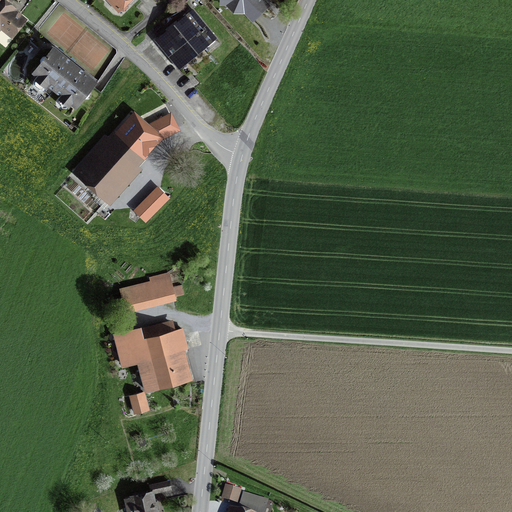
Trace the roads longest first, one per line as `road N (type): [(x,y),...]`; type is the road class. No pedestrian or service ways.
road 1 (unclassified): [(511,350),(219,330)]
road 2 (residential): [(242,154),(217,142),(66,0)]
road 3 (tertiary): [(219,330),(199,511)]
road 4 (tertiary): [(242,154),(219,330)]
road 5 (tertiary): [(308,0),(242,154)]
